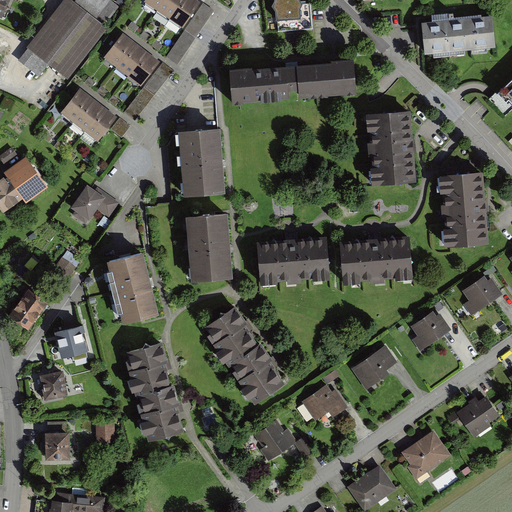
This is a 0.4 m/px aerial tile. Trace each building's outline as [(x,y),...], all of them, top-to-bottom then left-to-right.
[(0,0),(0,12),(7,15),(13,0),(0,0)] [(79,0),(79,2),(76,0),(62,0),(18,56),(21,58),(14,67),(32,82),(50,59),(70,75),(109,26),(102,20),(114,4),(109,0),(79,0)] [(157,9),(163,0),(144,0),(145,0),(157,9)] [(171,17),(182,0),(163,0),(157,9),(171,17)] [(201,1),(199,0),(182,0),(171,17),(183,27),(201,1)] [(277,0),(278,0),(276,6),(279,11),(279,18),(301,16),(300,9),(303,4),(300,0),(277,0)] [(214,9),(204,2),(167,55),(179,64),(214,9)] [(495,16),(424,22),(427,56),(498,49),(495,16)] [(117,65),(136,41),(124,32),(104,56),(117,65)] [(0,33),(0,64),(12,39),(0,33)] [(128,74),(148,49),(136,41),(117,65),(128,74)] [(160,59),(148,49),(128,74),(141,84),(160,59)] [(353,57),(295,62),(297,95),(355,91),(353,57)] [(174,70),(163,61),(125,112),(135,120),(174,70)] [(295,62),(231,68),(234,99),(297,95),(295,62)] [(511,83),(499,95),(508,104),(511,101),(511,102),(511,83)] [(60,111),(73,121),(93,96),(80,86),(60,111)] [(85,130),(104,105),(93,96),(73,121),(85,130)] [(0,103),(0,133),(3,135),(17,104),(3,98),(0,103)] [(118,115),(104,105),(85,130),(97,140),(118,115)] [(412,111),(369,114),(374,186),(417,183),(412,111)] [(120,117),(111,129),(122,137),(131,126),(120,117)] [(218,128),(184,130),(187,188),(221,186),(218,128)] [(18,173),(0,184),(0,185),(17,212),(57,188),(37,155),(15,169),(18,173)] [(484,173),(443,177),(448,244),(490,241),(484,173)] [(118,202),(89,182),(72,206),(91,219),(98,210),(108,216),(118,202)] [(226,212),(192,215),(196,274),(231,271),(226,212)] [(329,235),(259,241),(263,282),(333,275),(329,235)] [(412,235),(342,240),(345,280),(415,274),(412,235)] [(68,251),(58,263),(70,273),(80,260),(68,251)] [(141,251),(111,259),(126,318),(156,310),(141,251)] [(471,300),(464,304),(471,315),(505,293),(491,271),(463,289),(471,300)] [(45,301),(28,289),(11,313),(28,325),(45,301)] [(231,362),(260,342),(236,305),(206,326),(231,362)] [(419,335),(415,338),(422,350),(454,329),(440,307),(412,325),(419,335)] [(87,348),(82,324),(57,330),(62,353),(87,348)] [(126,350),(136,392),(172,382),(161,338),(126,350)] [(260,342),(231,362),(257,399),(284,382),(260,342)] [(388,344),(353,367),(367,389),(390,373),(387,368),(399,360),(388,344)] [(337,370),(327,376),(331,382),(341,376),(337,370)] [(62,371),(41,375),(46,397),(66,393),(62,371)] [(172,382),(136,392),(149,439),(184,427),(172,382)] [(328,383),(304,399),(317,419),(329,411),(334,417),(349,407),(337,389),(333,391),(328,383)] [(502,416),(485,392),(458,411),(475,435),(502,416)] [(283,417),(256,433),(270,459),(298,442),(283,417)] [(121,426),(100,426),(100,444),(121,444),(121,426)] [(437,430),(402,451),(418,477),(453,456),(437,430)] [(81,432),(55,433),(55,460),(81,460),(81,432)] [(307,437),(297,444),(307,457),(316,450),(307,437)] [(382,463),(349,484),(367,511),(400,489),(382,463)] [(111,511),(113,498),(59,493),(57,511),(111,511)]
